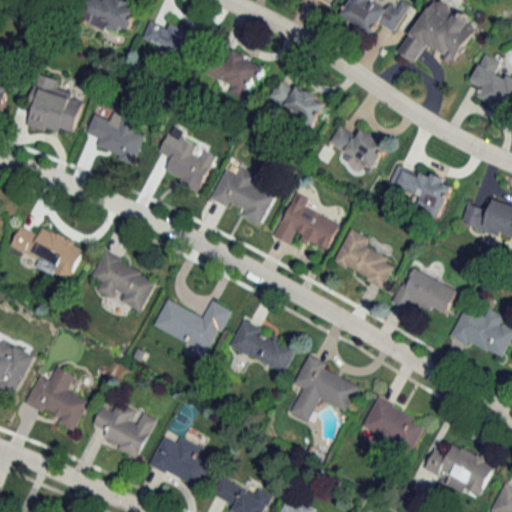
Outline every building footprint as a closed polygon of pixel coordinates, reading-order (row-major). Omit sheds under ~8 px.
[(131,30),(139,5),(123,0),(93,0),(86,21),(118,32),(120,26),(131,30)] [(350,0),(342,16),(375,35),(381,25),(395,33),(411,5),(403,0),(397,10),(378,0),(350,0)] [(455,62),(479,25),(440,0),(432,0),(399,52),(417,63),(428,45),(455,62)] [(170,29),(152,21),(144,38),(183,55),(193,32),(172,23),(170,29)] [(265,64),(221,43),(207,72),(232,84),(228,92),(247,102),(265,64)] [(511,77),(500,72),(504,62),(484,53),(471,82),(482,87),(477,98),(511,114),(511,77)] [(73,137),(85,99),(56,90),(60,80),(39,73),(31,102),(36,103),(30,123),(73,137)] [(269,98),(315,123),(327,103),(281,78),(269,98)] [(0,110),(4,111),(11,83),(0,79),(0,110)] [(88,135),(102,139),(98,151),(136,164),(146,134),(137,131),(140,120),(115,112),(112,121),(95,115),(88,135)] [(331,142),(374,169),(389,145),(363,130),(358,137),(340,126),(331,142)] [(200,190),(218,157),(206,150),(201,158),(193,154),(197,147),(170,133),(160,152),(172,159),(165,172),(200,190)] [(263,225),(275,195),(254,186),(259,174),(229,162),(214,198),(244,211),(242,217),(263,225)] [(441,215),(454,185),(400,162),(390,185),(421,198),(418,205),(441,215)] [(341,224),(308,208),(312,199),(296,192),(275,237),(292,245),(296,235),(329,251),(341,224)] [(511,204),(495,198),(491,210),(469,202),(462,222),(511,239),(511,204)] [(19,260),(71,281),(85,246),(23,221),(13,247),(23,251),(19,260)] [(334,265),(386,287),(395,267),(387,264),(390,258),(366,247),(371,237),(350,228),(334,265)] [(142,312),(159,279),(105,252),(93,277),(103,282),(98,291),(118,301),(118,300),(142,312)] [(459,289),(411,267),(394,303),(408,309),(412,301),(446,317),(459,289)] [(232,309),(213,300),(205,316),(167,298),(153,329),(211,356),(232,309)] [(451,337),(504,360),(511,340),(511,328),(503,325),(507,315),(490,308),(486,317),(464,307),(451,337)] [(287,373),(299,347),(244,320),(231,346),(287,373)] [(0,386),(18,394),(36,355),(0,339),(0,386)] [(292,414),(311,422),(321,399),(349,412),(360,385),(325,369),(328,363),(309,354),(296,384),(304,387),(292,414)] [(26,406),(78,428),(90,400),(69,391),(77,375),(58,366),(52,380),(39,375),(26,406)] [(413,453),(428,422),(378,397),(363,428),(413,453)] [(104,406),(92,431),(141,454),(158,419),(141,411),(141,410),(120,400),(115,411),(104,406)] [(150,465),(202,489),(215,461),(203,456),(206,451),(166,432),(150,465)] [(426,469),(448,479),(446,482),(481,498),(497,464),(453,444),(448,453),(436,447),(426,469)] [(240,511),(267,511),(275,495),(258,488),(255,493),(222,478),(213,499),(240,511)]
